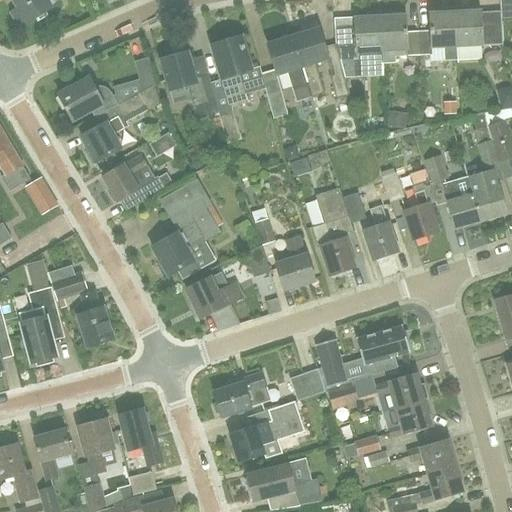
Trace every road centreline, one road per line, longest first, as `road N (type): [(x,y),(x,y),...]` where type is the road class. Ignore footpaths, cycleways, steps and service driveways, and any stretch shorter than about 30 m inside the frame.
road 1 (residential): [(164,365),(0,78)]
road 2 (residential): [(435,280),(164,365)]
road 3 (residential): [(504,511),(435,280)]
road 4 (residential): [(0,78),(187,0)]
road 5 (residential): [(164,365),(0,408)]
road 6 (residential): [(211,511),(164,365)]
